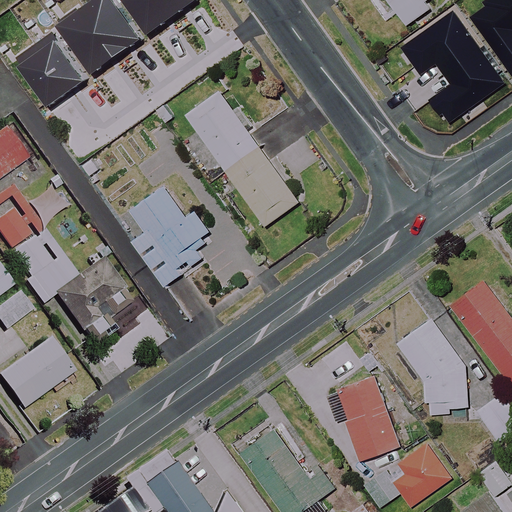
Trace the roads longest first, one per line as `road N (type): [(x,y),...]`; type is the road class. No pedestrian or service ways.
road 1 (tertiary): [(13,511),(432,214)]
road 2 (residential): [(432,214),(276,0)]
